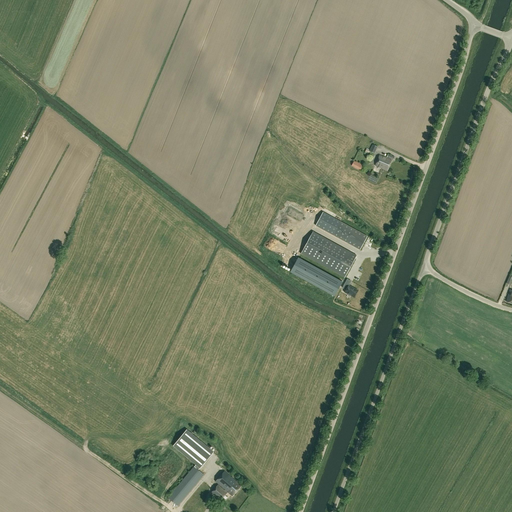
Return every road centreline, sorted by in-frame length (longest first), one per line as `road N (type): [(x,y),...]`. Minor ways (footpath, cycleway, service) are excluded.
road 1 (tertiary): [(300,511),(476,24)]
road 2 (unclassified): [(335,511),(423,266)]
road 3 (unclassified): [(423,266),(511,40)]
